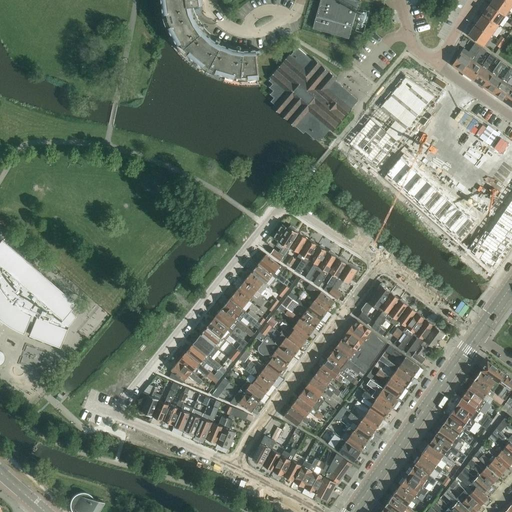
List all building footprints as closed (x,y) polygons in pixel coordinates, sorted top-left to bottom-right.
[(161,0),(162,5),(164,14),(167,24),(171,32),(173,35),(179,44),(186,53),(195,61),(204,67),(215,73),(225,77),(237,79),(248,80),(260,80),(257,55),(257,53),(256,53),(245,53),(233,51),(222,46),(212,40),(203,32),(196,22),(191,11),(201,8),(201,7),(200,3),(204,3),(203,0),(161,0)] [(321,0),(313,28),(349,38),(360,0),(358,0),(321,0)] [(511,4),(506,0),(494,0),(491,5),(506,15),(511,7),(511,4)] [(491,5),(484,15),(499,26),(506,15),(491,5)] [(484,15),(476,25),(492,36),(499,26),(484,15)] [(476,25),(469,36),(484,46),(492,36),(476,25)] [(462,53),(452,66),(463,73),(481,47),(475,43),(469,52),(464,49),(462,53)] [(481,47),(463,73),(473,80),(482,67),(482,66),(476,63),(482,54),(484,55),(487,51),(481,47)] [(271,79),(269,81),(273,84),(269,88),(273,91),(270,95),(274,98),(271,101),(270,102),(274,106),(272,108),(304,134),(306,132),(315,140),(322,139),(330,130),(332,132),(353,108),(357,102),(359,100),(336,81),(337,79),(314,60),(312,61),(297,48),(291,55),(290,55),(270,79),(271,79)] [(482,67),(473,80),(483,87),(492,74),(486,69),(495,57),(491,54),(482,66),(482,67)] [(492,74),(483,87),(493,94),(503,81),(497,77),(503,69),(504,69),(507,65),(501,61),(498,65),(492,74)] [(503,81),(493,94),(503,101),(511,88),(511,87),(507,84),(511,75),(511,68),(503,81)] [(407,76),(349,144),(376,166),(437,96),(407,76)] [(511,88),(503,101),(511,107),(511,88)] [(444,100),(434,115),(442,121),(452,106),(444,100)] [(452,106),(442,121),(451,127),(461,112),(452,106)] [(461,112),(451,127),(459,132),(469,118),(461,112)] [(469,118),(459,132),(468,138),(478,124),(469,118)] [(478,124),(468,138),(476,144),(486,129),(478,124)] [(486,129),(476,144),(484,150),(494,135),(486,129)] [(494,135),(484,150),(493,156),(503,141),(494,135)] [(503,141),(493,156),(501,161),(511,147),(503,141)] [(511,147),(501,161),(509,167),(511,163),(511,147)] [(406,154),(388,173),(460,240),(478,220),(406,154)] [(511,192),(472,251),(491,269),(511,239),(511,192)] [(274,249),(271,254),(282,261),(291,246),(299,232),(296,230),(296,229),(291,225),(290,227),(289,226),(288,228),(283,224),(275,238),(280,241),(277,245),(282,249),(280,252),(274,249)] [(299,232),(291,246),(300,252),(309,239),(299,232)] [(302,260),(295,271),(300,274),(310,259),(319,245),(315,242),(315,241),(311,239),(310,239),(309,239),(300,252),(298,256),(302,259),(302,260)] [(0,316),(1,317),(8,322),(15,327),(24,331),(24,332),(25,329),(30,331),(29,334),(30,334),(30,333),(60,344),(60,345),(61,346),(68,326),(67,326),(76,315),(70,310),(75,305),(74,304),(74,305),(0,241),(1,241),(1,240),(0,240),(0,316)] [(311,269),(305,278),(310,280),(315,271),(317,269),(329,251),(324,248),(325,247),(321,244),(320,245),(319,245),(310,259),(315,262),(311,269)] [(319,274),(313,283),(319,287),(329,271),(338,257),(334,255),(335,254),(335,252),(331,250),(330,250),(329,251),(317,269),(322,272),(321,274),(319,274)] [(267,254),(259,264),(277,278),(283,284),(284,283),(287,285),(290,281),(287,279),(280,273),(284,268),(281,266),(267,254)] [(292,256),(287,263),(292,266),(296,259),(292,256)] [(329,281),(324,290),(329,293),(348,263),(344,261),(345,260),(345,259),(341,256),(339,256),(339,257),(338,257),(329,271),(334,274),(329,281)] [(348,263),(329,293),(333,296),(338,299),(342,293),(338,290),(343,282),(345,281),(346,281),(349,283),(355,273),(356,274),(357,274),(360,269),(359,268),(353,264),(352,265),(352,266),(348,263)] [(259,264),(252,272),(264,282),(266,283),(268,286),(270,287),(277,278),(259,264)] [(252,272),(245,281),(261,294),(261,295),(268,286),(266,283),(264,282),(252,272)] [(245,281),(237,290),(250,300),(254,295),(258,298),(261,294),(245,281)] [(363,311),(359,318),(362,320),(367,324),(371,317),(367,314),(373,305),(379,309),(381,307),(392,292),(384,287),(385,286),(385,285),(383,283),(382,284),(378,289),(378,290),(379,291),(369,304),(368,303),(367,303),(362,309),(363,310),(363,311)] [(285,284),(278,293),(282,297),(289,288),(285,284)] [(310,284),(308,288),(319,295),(315,301),(328,312),(336,302),(322,292),(310,284)] [(237,290),(230,299),(243,309),(250,300),(237,290)] [(376,322),(372,327),(376,331),(380,326),(380,325),(385,319),(389,313),(400,299),(392,292),(381,307),(385,310),(383,312),(383,311),(375,321),(376,322)] [(288,295),(281,304),(288,310),(292,313),(299,304),(296,301),(288,295)] [(299,298),(296,301),(299,304),(302,306),(305,302),(299,298)] [(230,299),(223,308),(236,319),(239,321),(243,316),(251,322),(259,329),(262,325),(248,313),(243,310),(243,309),(230,299)] [(400,299),(389,313),(394,317),(391,320),(395,323),(398,320),(409,306),(406,303),(407,302),(406,301),(403,299),(402,299),(401,300),(400,299)] [(315,301),(308,310),(322,321),(328,312),(315,301)] [(409,306),(398,320),(407,326),(418,312),(409,306)] [(223,308),(216,317),(229,328),(232,330),(233,331),(237,326),(245,332),(248,328),(239,321),(236,319),(223,308)] [(250,310),(248,313),(262,325),(266,320),(262,317),(261,318),(250,310)] [(288,310),(285,314),(292,319),(295,315),(292,313),(288,310)] [(301,319),(315,330),(322,321),(308,310),(301,319)] [(408,335),(398,347),(402,350),(414,335),(415,333),(426,319),(418,312),(407,326),(403,331),(408,335)] [(211,319),(208,323),(209,324),(208,326),(221,336),(222,337),(226,340),(230,335),(241,343),(237,349),(241,352),(245,347),(248,343),(248,342),(233,331),(232,330),(229,328),(216,317),(213,320),(211,319)] [(271,317),(267,322),(274,328),(278,323),(271,317)] [(411,348),(406,353),(412,357),(425,340),(435,325),(432,323),(433,321),(429,318),(427,319),(426,319),(415,333),(414,335),(417,337),(417,339),(411,348)] [(301,319),(293,328),(295,329),(308,339),(315,330),(301,319)] [(357,320),(350,330),(380,353),(381,353),(387,343),(376,334),(357,320)] [(208,326),(201,334),(215,346),(220,350),(227,341),(226,340),(222,337),(221,336),(208,326)] [(380,326),(376,331),(382,335),(386,331),(380,326)] [(425,340),(412,357),(413,358),(415,359),(417,360),(422,364),(426,358),(421,354),(424,351),(430,343),(435,347),(446,333),(436,326),(425,340)] [(398,328),(393,334),(398,338),(403,332),(398,328)] [(284,329),(281,333),(283,334),(287,337),(301,348),(308,339),(295,329),(291,335),(284,329)] [(350,330),(335,349),(351,360),(366,372),(367,372),(380,353),(350,330)] [(260,332),(257,337),(263,341),(260,346),(287,366),(294,357),(280,346),(276,343),(275,343),(269,338),(266,336),(264,334),(260,332)] [(201,334),(194,343),(208,355),(208,354),(215,346),(201,334)] [(283,334),(276,343),(280,346),(294,357),(301,348),(287,337),(283,334)] [(188,351),(186,352),(200,363),(203,361),(209,366),(211,364),(219,371),(219,370),(224,374),(227,370),(208,354),(208,355),(194,343),(191,347),(190,346),(187,350),(188,351)] [(390,345),(386,350),(392,354),(392,353),(401,359),(402,361),(398,367),(413,378),(421,367),(405,356),(396,349),(390,345)] [(259,347),(259,348),(259,350),(260,352),(260,353),(269,360),(266,365),(267,366),(280,375),(281,374),(282,375),(286,371),(284,370),(287,366),(260,346),(259,346),(259,347)] [(236,348),(229,357),(234,361),(237,357),(241,352),(237,349),(236,348)] [(335,349),(328,358),(341,368),(344,371),(347,367),(349,366),(363,377),(366,372),(351,360),(335,349)] [(247,350),(240,359),(244,362),(251,353),(247,350)] [(180,360),(179,361),(192,372),(197,366),(208,375),(211,372),(205,367),(200,363),(186,352),(184,356),(183,355),(179,359),(180,360)] [(382,355),(379,359),(385,363),(396,371),(391,378),(406,388),(413,378),(398,367),(388,359),(387,358),(382,355)] [(328,358),(321,368),(334,378),(335,379),(339,373),(352,382),(355,378),(344,371),(341,368),(328,358)] [(488,361),(482,369),(496,380),(500,382),(505,386),(511,391),(511,390),(511,376),(506,373),(488,360),(488,361)] [(172,370),(173,371),(185,381),(189,376),(194,380),(200,385),(204,381),(198,376),(192,372),(179,361),(172,370)] [(253,368),(253,369),(260,374),(260,375),(273,385),(280,375),(267,366),(266,366),(265,366),(263,364),(261,368),(256,364),(255,366),(253,368)] [(248,365),(245,369),(257,378),(254,383),(253,384),(266,394),(273,385),(260,375),(260,374),(253,369),(253,368),(248,365)] [(317,374),(314,378),(338,395),(341,392),(330,383),(334,378),(321,368),(320,369),(319,368),(316,373),(317,374)] [(380,369),(377,374),(383,379),(387,374),(380,369)] [(482,370),(475,379),(490,390),(496,380),(482,369),(481,370),(482,370)] [(173,371),(170,378),(183,383),(185,381),(173,371)] [(225,377),(222,382),(227,385),(230,381),(225,377)] [(314,378),(307,387),(320,397),(325,391),(326,392),(326,393),(338,402),(341,397),(340,396),(338,395),(314,378)] [(391,378),(384,388),(398,398),(406,388),(391,378)] [(371,379),(367,384),(376,390),(372,396),(376,399),(391,409),(392,408),(393,409),(394,408),(397,404),(396,403),(396,402),(398,398),(384,388),(374,381),(371,379)] [(475,379),(469,389),(483,399),(487,395),(492,398),(495,394),(490,390),(475,379)] [(248,380),(241,389),(245,392),(247,393),(259,403),(266,394),(253,384),(252,383),(248,380)] [(160,400),(153,416),(164,421),(171,404),(176,392),(179,385),(174,383),(171,390),(170,390),(165,403),(160,400)] [(150,395),(143,412),(153,416),(160,400),(160,399),(162,394),(156,392),(158,388),(154,386),(151,384),(145,392),(150,395)] [(505,386),(499,396),(505,400),(511,391),(505,386)] [(307,387),(300,397),(313,407),(317,410),(324,401),(320,397),(307,387)] [(217,388),(212,395),(218,398),(222,392),(217,388)] [(241,389),(230,403),(237,406),(239,402),(252,412),(259,403),(247,393),(245,392),(241,389)] [(469,389),(462,398),(477,409),(481,411),(487,402),(483,399),(469,389)] [(171,404),(164,421),(174,425),(181,409),(186,398),(186,397),(188,394),(183,391),(180,400),(177,407),(171,404)] [(366,391),(362,395),(369,400),(373,403),(369,409),(370,410),(384,419),(391,409),(376,399),(372,396),(366,391)] [(495,394),(492,398),(495,400),(502,405),(505,400),(499,396),(495,394)] [(511,395),(511,397),(502,408),(511,415),(511,413),(511,408),(510,407),(511,404),(511,395)] [(300,397),(292,406),(307,417),(310,412),(315,416),(321,421),(325,415),(317,410),(313,407),(300,397)] [(181,409),(174,425),(175,425),(175,426),(175,427),(180,429),(181,429),(181,428),(185,430),(194,409),(197,402),(186,398),(181,409)] [(462,398),(456,407),(470,418),(477,409),(462,398)] [(205,413),(196,434),(196,436),(202,438),(202,437),(206,439),(213,424),(214,422),(219,409),(221,402),(216,400),(214,407),(211,416),(205,413)] [(358,401),(355,405),(367,413),(362,420),(376,430),(384,419),(370,410),(369,410),(358,401)] [(228,405),(225,413),(230,415),(233,408),(228,405)] [(292,406),(285,416),(298,426),(302,421),(307,424),(308,424),(314,429),(317,425),(311,421),(307,417),(292,406)] [(456,407),(450,416),(468,429),(471,425),(473,426),(476,421),(470,418),(456,407)] [(229,419),(218,444),(229,448),(236,432),(229,429),(233,420),(235,415),(246,420),(249,414),(233,408),(230,415),(229,418),(229,419)] [(194,409),(185,430),(196,434),(205,413),(204,413),(194,409)] [(353,419),(348,426),(349,427),(354,430),(355,431),(369,440),(370,439),(371,439),(374,436),(373,435),(373,434),(376,430),(362,420),(351,413),(349,416),(353,419)] [(213,424),(206,439),(218,444),(229,419),(223,416),(219,425),(214,422),(213,424)] [(450,416),(443,425),(462,439),(464,440),(463,439),(467,434),(468,435),(471,431),(468,429),(450,416)] [(488,416),(482,426),(486,429),(493,419),(488,416)] [(438,428),(436,431),(436,433),(437,434),(436,435),(451,445),(454,447),(459,441),(461,442),(462,439),(443,425),(442,426),(441,429),(440,428),(438,428)] [(279,427),(272,439),(277,441),(283,430),(279,427)] [(349,427),(346,431),(351,435),(347,441),(362,451),(369,440),(355,431),(354,430),(349,427)] [(497,428),(492,434),(497,439),(500,437),(508,444),(503,449),(511,457),(511,442),(510,441),(508,439),(509,439),(507,438),(502,434),(501,432),(500,431),(497,428)] [(336,433),(328,444),(332,447),(333,447),(339,451),(354,462),(355,460),(356,460),(357,460),(358,458),(358,457),(357,457),(362,451),(347,441),(340,436),(336,433)] [(436,435),(430,444),(445,454),(448,456),(451,452),(452,452),(456,454),(459,451),(454,447),(451,445),(436,435)] [(262,444),(253,459),(264,465),(272,449),(276,442),(277,441),(272,439),(266,436),(262,444)] [(486,442),(483,446),(489,451),(494,456),(493,456),(495,458),(507,469),(510,465),(511,466),(511,465),(511,457),(503,449),(499,454),(497,452),(492,448),(486,442)] [(423,453),(422,454),(437,464),(441,459),(446,462),(452,467),(456,462),(449,457),(449,458),(448,456),(445,454),(430,444),(427,448),(425,448),(423,451),(423,453)] [(275,470),(274,472),(275,473),(279,475),(280,475),(281,474),(285,476),(293,460),(292,460),(297,450),(293,448),(288,445),(283,455),(275,470)] [(272,449),(264,465),(265,465),(264,467),(269,469),(270,468),(275,470),(283,455),(272,449)] [(479,451),(475,455),(480,458),(488,466),(499,477),(500,477),(507,469),(495,458),(493,456),(490,460),(484,454),(483,454),(479,451)] [(331,466),(317,493),(319,494),(319,495),(325,498),(326,497),(328,499),(337,482),(339,482),(352,464),(337,453),(337,454),(330,466),(331,466)] [(422,454),(415,465),(430,475),(430,474),(434,470),(439,473),(443,468),(437,464),(422,454)] [(303,466),(295,481),(306,487),(314,471),(320,461),(309,455),(306,461),(303,466)] [(472,459),(469,463),(479,473),(480,474),(492,485),(499,477),(488,466),(484,470),(472,459)] [(293,460),(285,476),(295,481),(303,466),(293,460)] [(306,487),(306,488),(306,489),(310,492),(311,491),(312,490),(317,493),(331,466),(330,466),(327,464),(324,469),(322,468),(319,474),(314,471),(306,487)] [(415,465),(408,475),(423,486),(425,487),(430,481),(433,484),(437,479),(430,474),(430,475),(415,465)] [(465,468),(461,472),(462,473),(465,476),(475,484),(477,487),(484,493),(487,490),(489,491),(493,487),(491,486),(492,485),(480,474),(479,473),(474,477),(468,472),(470,470),(466,467),(465,468)] [(462,473),(458,477),(468,486),(471,489),(473,491),(470,495),(482,506),(489,498),(484,493),(477,487),(475,484),(465,476),(462,473)] [(408,475),(400,485),(415,496),(418,498),(421,493),(424,495),(428,489),(425,487),(423,486),(408,475)] [(447,477),(442,484),(446,486),(451,480),(447,477)] [(400,485),(393,496),(408,506),(412,500),(418,504),(421,500),(418,498),(415,496),(400,485)] [(447,491),(445,494),(454,502),(450,507),(454,511),(455,511),(471,511),(462,503),(457,498),(448,490),(447,491)] [(465,490),(457,498),(462,503),(471,511),(475,511),(482,506),(470,495),(465,490)] [(71,502),(71,504),(71,506),(71,508),(71,510),(72,511),(98,511),(104,502),(93,499),(93,498),(92,497),(91,495),(89,494),(87,493),(85,493),(83,493),(81,493),(79,493),(77,494),(75,495),(74,497),(73,498),(72,500),(71,502)] [(393,496),(386,506),(394,511),(403,511),(406,510),(408,511),(414,511),(415,511),(408,506),(393,496)] [(436,503),(433,507),(438,511),(441,511),(443,510),(436,503)]
